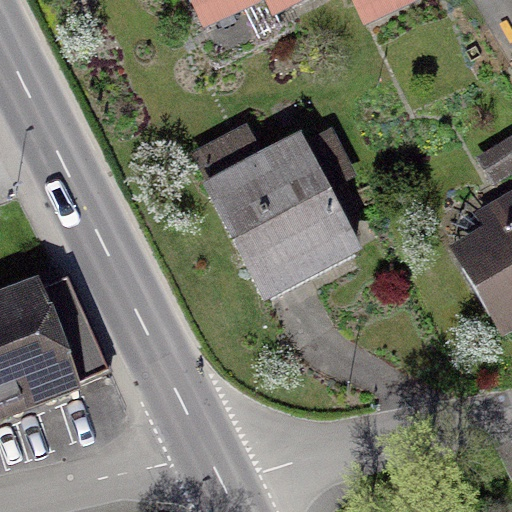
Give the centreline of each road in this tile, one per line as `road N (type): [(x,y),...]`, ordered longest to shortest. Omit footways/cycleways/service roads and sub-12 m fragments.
road 1 (tertiary): [(207,448),(0,45)]
road 2 (residential): [(222,488),(310,457),(511,421)]
road 3 (residential): [(0,506),(207,448)]
